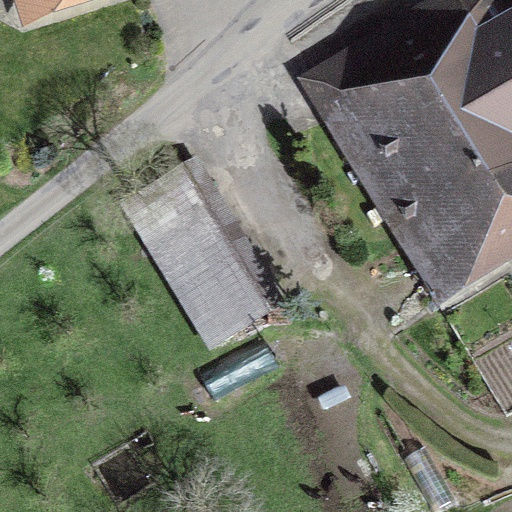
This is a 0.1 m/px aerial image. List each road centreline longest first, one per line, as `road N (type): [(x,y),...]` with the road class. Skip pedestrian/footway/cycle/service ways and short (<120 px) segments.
road 1 (track): [(179,0),(199,76),(334,314),(411,392),(511,440)]
road 2 (unclassified): [(0,235),(296,0)]
